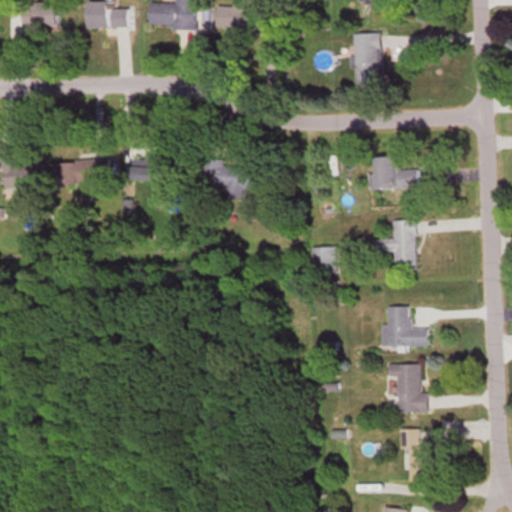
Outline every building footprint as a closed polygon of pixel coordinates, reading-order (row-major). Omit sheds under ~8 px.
[(153,27),(201,27),(201,0),(178,0),(178,4),(154,4),(153,27)] [(220,31),(278,32),(279,10),(246,9),(246,2),(237,2),(237,8),(221,8),(220,31)] [(29,31),(62,31),(62,3),(29,3),(29,31)] [(116,3),(94,3),(94,30),(133,30),(133,10),(116,10),(116,3)] [(359,96),(384,96),(384,39),(359,39),(359,96)] [(161,193),(175,192),(174,143),(132,144),(133,183),(160,182),(161,193)] [(422,192),(421,171),(401,172),(400,158),(378,159),(379,176),(372,176),(373,194),(422,192)] [(62,162),(62,189),(116,189),(116,162),(62,162)] [(263,195),(267,174),(218,165),(213,196),(244,201),(245,191),(263,195)] [(47,190),(47,166),(6,166),(6,190),(47,190)] [(397,221),(398,242),(383,242),(383,252),(398,252),(399,273),(421,272),(421,220),(397,221)] [(338,276),(338,250),(319,250),(319,276),(338,276)] [(386,348),(432,348),(432,330),(415,330),(415,308),(392,308),(392,326),(386,326),(386,348)] [(426,395),(426,367),(394,367),(394,378),(402,378),(402,415),(432,415),(432,395),(426,395)] [(406,432),(406,455),(414,455),(415,485),(435,485),(434,449),(425,449),(424,431),(406,432)]
